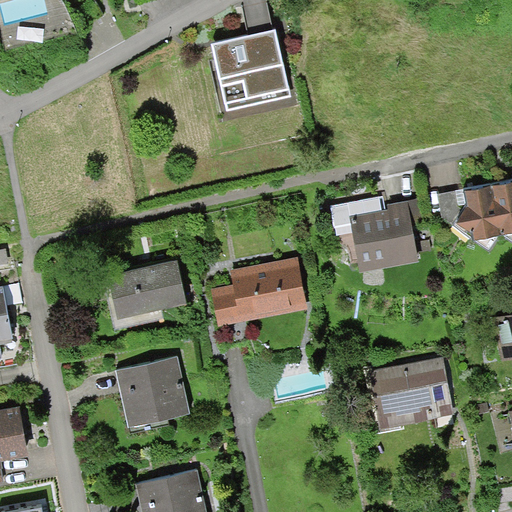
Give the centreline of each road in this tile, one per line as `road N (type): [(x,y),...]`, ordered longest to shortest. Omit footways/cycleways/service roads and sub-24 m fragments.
road 1 (residential): [(511,137),(30,246)]
road 2 (residential): [(84,511),(30,246)]
road 3 (residential): [(0,117),(218,0)]
